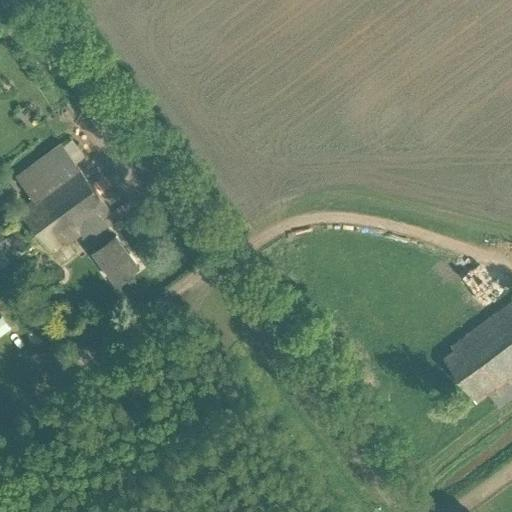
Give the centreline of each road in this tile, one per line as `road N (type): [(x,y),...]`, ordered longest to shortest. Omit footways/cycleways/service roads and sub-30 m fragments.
road 1 (residential): [(400,511),(23,0)]
road 2 (unknown): [(211,254),(0,415)]
